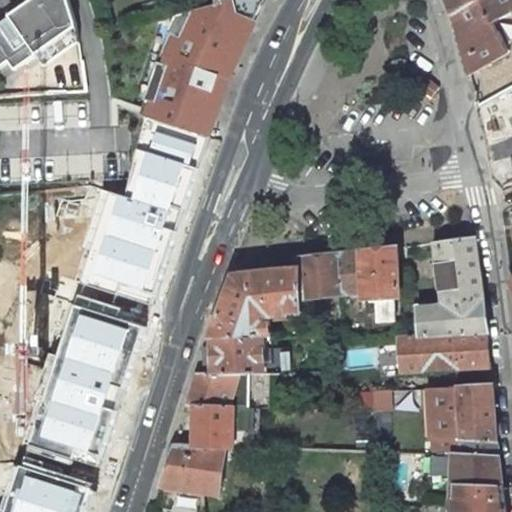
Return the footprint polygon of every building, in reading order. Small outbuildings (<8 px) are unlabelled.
[(72,14),(69,0),(30,0),(0,21),(0,66),(10,59),(18,70),(31,60),(23,49),(72,14)] [(229,0),(176,15),(164,45),(159,59),(229,82),(264,4),(267,0),(229,0)] [(446,0),(451,14),(476,0),(446,0)] [(511,0),(476,0),(451,14),(470,75),(511,52),(511,49),(511,47),(506,49),(495,28),(500,26),(498,22),(511,14),(511,0)] [(74,20),(72,14),(23,49),(31,60),(75,28),(74,20)] [(337,40),(330,37),(322,51),(330,55),(337,40)] [(209,137),(229,82),(159,59),(139,115),(144,116),(209,137)] [(423,74),(415,84),(418,86),(432,98),(440,88),(428,78),(423,74)] [(511,87),(483,106),(511,170),(511,87)] [(17,101),(18,116),(84,112),(83,98),(17,101)] [(209,137),(144,116),(123,194),(182,213),(209,137)] [(154,305),(182,213),(123,194),(104,189),(78,281),(154,305)] [(474,240),(435,244),(441,306),(417,312),(420,339),(487,335),(474,240)] [(376,300),(377,322),(395,321),(395,299),(399,299),(397,248),(362,252),(364,294),(364,301),(376,300)] [(300,269),(301,299),(364,294),(362,252),(299,259),(300,269)] [(263,338),(271,338),(270,316),(302,313),(301,299),(300,269),(235,277),(212,339),(263,338)] [(147,328),(72,304),(27,447),(101,470),(147,328)] [(420,339),(398,341),(401,375),(490,370),(487,335),(420,339)] [(264,375),(263,338),(212,339),(212,374),(260,374),(264,375)] [(233,408),(249,408),(247,388),(260,388),(260,374),(212,374),(199,373),(188,406),(195,407),(233,408)] [(496,445),(491,389),(456,390),(459,442),(496,445)] [(456,390),(426,391),(432,452),(451,453),(460,454),(459,442),(456,390)] [(374,391),(374,409),(389,410),(390,391),(374,391)] [(233,408),(195,407),(192,444),(225,445),(233,446),(233,408)] [(451,453),(447,511),(504,511),(496,445),(459,442),(460,454),(451,453)] [(217,498),(225,445),(192,444),(176,443),(161,489),(184,494),(200,498),(217,498)] [(442,456),(430,455),(427,476),(439,478),(442,456)] [(81,511),(89,487),(19,465),(4,511),(81,511)] [(177,511),(182,511),(184,494),(161,489),(156,504),(177,511)]
